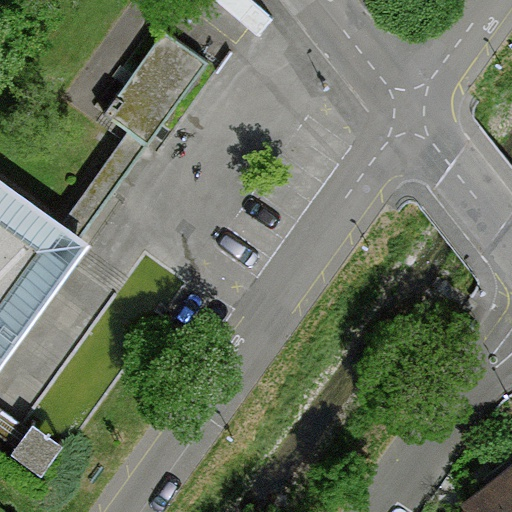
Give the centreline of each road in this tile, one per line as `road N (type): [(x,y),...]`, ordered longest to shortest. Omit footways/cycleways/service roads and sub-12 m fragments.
road 1 (unclassified): [(408,116),(127,511)]
road 2 (residential): [(387,511),(511,345)]
road 3 (unclassified): [(408,116),(511,238)]
road 4 (unclassified): [(318,0),(408,116)]
road 5 (unclassified): [(492,0),(408,116)]
